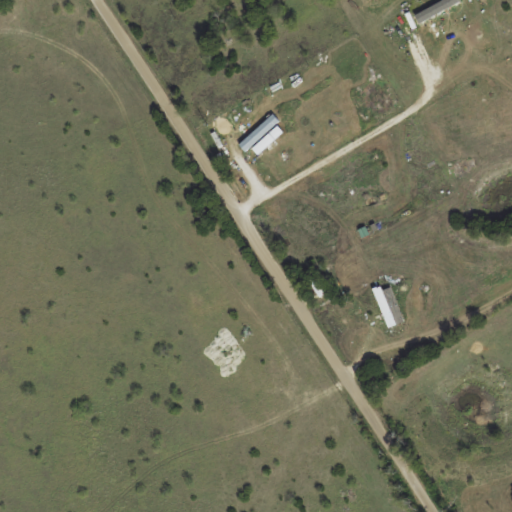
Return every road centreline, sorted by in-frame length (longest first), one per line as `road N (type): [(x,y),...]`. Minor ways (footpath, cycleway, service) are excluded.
road 1 (residential): [(426,511),(95,0)]
road 2 (residential): [(397,466),(437,355),(511,297)]
